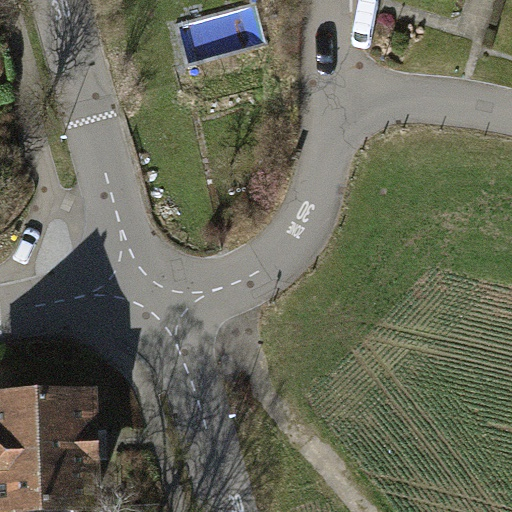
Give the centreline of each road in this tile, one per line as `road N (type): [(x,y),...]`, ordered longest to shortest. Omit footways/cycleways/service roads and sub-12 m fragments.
road 1 (residential): [(330,95),(325,174),(286,248),(219,289),(150,294)]
road 2 (tertiary): [(150,294),(123,231),(61,0)]
road 3 (track): [(204,294),(269,400),(361,511)]
road 4 (tertiary): [(225,511),(178,341),(150,294)]
road 5 (residential): [(511,108),(330,95)]
road 6 (residential): [(150,294),(0,304)]
